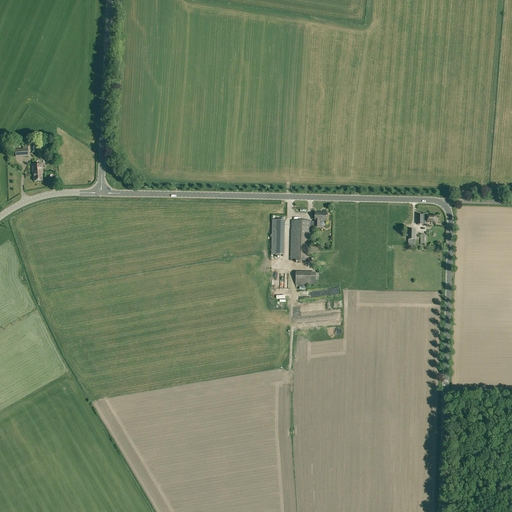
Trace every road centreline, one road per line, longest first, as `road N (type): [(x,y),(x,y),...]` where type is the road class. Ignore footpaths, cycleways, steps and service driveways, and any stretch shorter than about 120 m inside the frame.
road 1 (tertiary): [(443,205),(100,192)]
road 2 (tertiary): [(442,511),(449,220),(443,205)]
road 3 (tertiary): [(100,192),(108,0)]
